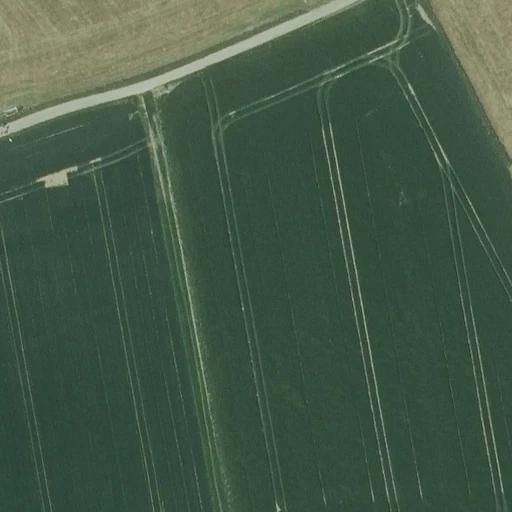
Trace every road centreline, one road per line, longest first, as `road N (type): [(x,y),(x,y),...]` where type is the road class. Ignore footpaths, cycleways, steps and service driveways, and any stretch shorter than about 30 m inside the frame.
road 1 (track): [(226,511),(152,87)]
road 2 (track): [(0,136),(170,81),(349,0)]
